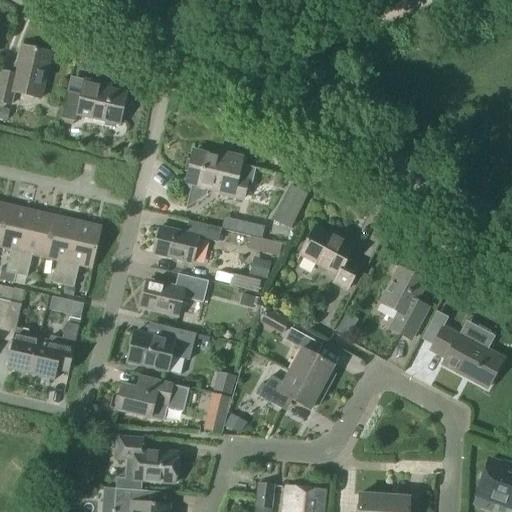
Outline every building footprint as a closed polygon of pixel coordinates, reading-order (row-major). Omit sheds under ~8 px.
[(9,92),(13,93),(39,100),(50,54),(20,47),(13,76),(9,92)] [(9,92),(13,76),(0,73),(0,103),(10,106),(13,93),(9,92)] [(76,116),(118,125),(125,95),(98,89),(99,85),(84,81),(80,97),(76,116)] [(76,116),(80,97),(66,94),(60,120),(75,123),(76,116)] [(184,187),(189,188),(186,201),(195,203),(206,197),(207,192),(241,201),(246,181),(252,183),(255,170),(239,167),(241,159),(226,155),(225,161),(193,153),(184,187)] [(289,187),(272,222),(290,230),(307,195),(289,187)] [(13,275),(15,276),(30,212),(6,207),(0,233),(0,249),(9,252),(3,281),(11,284),(13,275)] [(15,284),(24,287),(31,256),(44,259),(53,217),(30,212),(15,276),(17,276),(15,284)] [(62,287),(77,223),(53,217),(44,259),(56,262),(51,284),(62,287)] [(236,233),(252,237),(255,225),(239,221),(236,233)] [(152,255),(191,264),(197,239),(216,243),(219,230),(186,222),(183,234),(159,228),(152,255)] [(91,270),(101,228),(77,223),(62,287),(73,289),(78,267),(91,270)] [(298,256),(336,276),(332,284),(345,291),(358,267),(345,260),(352,246),(328,233),(326,237),(313,230),(298,256)] [(246,245),(275,253),(277,244),(248,237),(246,245)] [(248,275),(266,279),(270,263),(252,259),(248,275)] [(389,330),(409,341),(426,311),(413,304),(424,285),(398,271),(390,285),(389,285),(379,304),(397,315),(389,330)] [(139,309),(177,319),(181,300),(201,305),(206,282),(176,275),(173,288),(146,281),(139,309)] [(0,341),(11,291),(2,289),(0,296),(0,341)] [(21,294),(11,291),(0,341),(11,344),(5,370),(29,376),(37,340),(28,338),(28,332),(15,329),(20,305),(19,305),(21,294)] [(78,318),(81,306),(68,302),(65,315),(78,318)] [(272,329),(281,334),(287,322),(278,317),(272,329)] [(47,342),(37,340),(29,376),(53,381),(59,355),(71,357),(78,327),(65,324),(61,340),(49,337),(47,342)] [(126,363),(165,372),(169,356),(187,361),(193,335),(165,328),(162,340),(133,333),(126,363)] [(428,352),(444,360),(440,366),(485,390),(501,360),(457,337),(456,337),(441,329),(428,352)] [(287,373),(326,394),(335,377),(330,369),(331,368),(309,356),(315,345),(288,330),(281,342),(299,352),(287,373)] [(317,409),(326,394),(287,373),(281,385),(268,378),(263,388),(258,386),(252,397),(279,411),(285,400),(307,411),(308,409),(317,409)] [(217,374),(212,392),(230,397),(235,379),(217,374)] [(149,419),(149,417),(162,421),(166,408),(182,413),(187,392),(137,379),(134,390),(120,386),(117,398),(112,396),(109,408),(114,410),(149,419)] [(207,413),(222,416),(226,399),(211,396),(207,413)] [(223,427),(238,435),(245,423),(229,415),(223,427)] [(133,482),(175,484),(176,456),(141,455),(142,442),(119,441),(118,462),(134,463),(133,482)] [(511,508),(511,467),(500,463),(499,466),(486,461),(474,495),(511,508)] [(254,509),(269,511),(271,488),(256,486),(254,509)] [(280,511),(320,511),(323,493),(284,489),(280,511)] [(168,511),(169,508),(144,506),(144,493),(115,491),(113,511),(168,511)] [(381,511),(382,497),(358,496),(357,511),(381,511)] [(382,497),(381,511),(406,511),(408,499),(382,497)]
